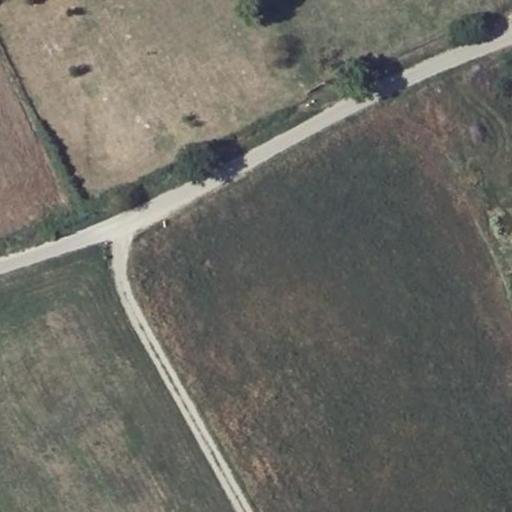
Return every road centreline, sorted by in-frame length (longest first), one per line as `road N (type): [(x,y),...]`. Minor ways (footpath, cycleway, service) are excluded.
road 1 (unclassified): [(117,222),(511,30)]
road 2 (residential): [(117,222),(116,270),(242,511)]
road 3 (unclassified): [(0,260),(117,222)]
